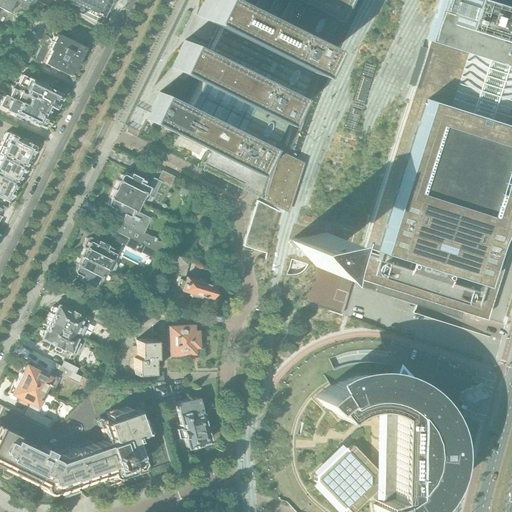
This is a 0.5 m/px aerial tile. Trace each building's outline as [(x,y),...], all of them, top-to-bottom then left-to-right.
[(0,0),(0,9),(7,13),(13,0),(0,0)] [(51,0),(96,22),(99,16),(106,1),(106,0),(51,0)] [(159,92),(145,120),(211,152),(202,170),(277,208),(287,213),(287,212),(298,175),(350,0),(236,0),(236,2),(231,0),(204,0),(196,17),(216,26),(204,50),(185,41),(171,68),(197,81),(185,105),(159,92)] [(511,0),(350,0),(298,175),(287,212),(295,214),(310,219),(330,225),(355,232),(353,237),(350,247),(336,290),(347,293),(352,278),(353,278),(356,279),(362,281),(375,285),(383,288),(416,298),(443,307),(451,309),(459,312),(473,316),(478,318),(481,319),(482,319),(511,225),(511,0)] [(77,57),(82,47),(80,46),(80,45),(80,44),(80,43),(79,43),(79,42),(78,42),(77,41),(76,41),(75,41),(74,41),(73,42),(72,42),(57,35),(57,34),(57,33),(57,32),(56,32),(56,31),(55,31),(54,31),(54,30),(52,31),(51,31),(51,33),(51,34),(52,36),(51,38),(48,36),(36,60),(49,67),(68,76),(74,64),(75,63),(76,62),(77,61),(77,60),(77,59),(77,58),(77,57)] [(12,88),(51,108),(55,101),(56,102),(59,96),(58,95),(58,94),(58,93),(46,88),(46,87),(46,85),(40,82),(38,83),(37,82),(37,83),(20,74),(16,82),(15,82),(12,88)] [(51,108),(12,88),(9,87),(6,87),(4,93),(4,94),(3,95),(0,100),(0,99),(0,107),(6,110),(6,111),(6,112),(9,114),(11,113),(12,113),(12,114),(13,116),(12,117),(18,120),(18,119),(20,118),(21,118),(28,121),(28,122),(32,124),(32,123),(33,124),(42,128),(42,127),(43,127),(44,127),(44,126),(45,125),(46,124),(46,123),(47,123),(47,122),(47,121),(47,120),(47,119),(47,118),(47,117),(52,108),(51,108)] [(0,154),(23,166),(24,163),(27,162),(30,155),(28,154),(32,146),(32,145),(31,145),(30,141),(26,139),(22,140),(17,137),(18,136),(9,132),(8,134),(5,132),(0,143),(0,154)] [(0,176),(14,183),(16,179),(17,179),(18,179),(18,178),(24,166),(23,166),(0,154),(0,176)] [(168,187),(173,177),(161,170),(156,180),(161,183),(168,187)] [(116,180),(111,189),(137,201),(143,204),(147,195),(146,194),(149,187),(147,187),(148,184),(139,179),(139,178),(129,173),(129,174),(125,172),(124,175),(122,174),(119,175),(118,177),(117,180),(116,180)] [(0,176),(0,199),(5,202),(7,198),(9,197),(12,193),(11,190),(11,189),(13,188),(14,185),(14,183),(0,176)] [(120,218),(112,231),(127,239),(142,246),(160,254),(162,249),(164,246),(141,234),(149,218),(133,210),(137,201),(111,189),(107,198),(108,199),(105,204),(106,206),(108,207),(107,210),(110,212),(110,213),(120,218)] [(257,201),(243,247),(266,254),(261,270),(283,277),(308,284),(306,289),(305,296),(306,301),(309,305),(313,307),(326,311),(340,316),(347,293),(336,290),(350,247),(353,237),(355,232),(330,225),(310,219),(295,214),(287,212),(286,211),(284,211),(284,212),(283,213),(283,214),(260,203),(257,201)] [(78,256),(102,269),(107,271),(107,270),(110,271),(110,270),(113,269),(115,265),(114,263),(115,261),(113,260),(116,255),(115,254),(117,252),(121,244),(124,246),(123,246),(129,249),(138,254),(142,246),(127,239),(112,231),(110,235),(106,245),(102,243),(102,241),(97,239),(96,241),(89,238),(85,239),(82,246),(82,247),(81,250),(80,253),(78,256)] [(215,289),(212,288),(212,287),(205,285),(206,284),(204,283),(205,280),(193,277),(193,280),(184,277),(188,260),(175,255),(169,270),(180,274),(178,279),(177,279),(175,286),(176,286),(175,289),(180,290),(180,291),(189,293),(188,296),(191,297),(197,299),(199,299),(200,296),(206,298),(206,297),(209,298),(209,297),(212,298),(215,289)] [(99,277),(102,269),(78,256),(76,259),(74,265),(74,266),(74,267),(70,268),(68,272),(69,275),(77,279),(96,289),(98,285),(96,284),(99,277)] [(104,312),(109,304),(98,298),(94,306),(104,312)] [(155,317),(156,305),(143,304),(142,315),(155,317)] [(47,322),(76,336),(78,337),(86,321),(74,315),(75,313),(68,310),(67,311),(55,305),(54,307),(51,307),(50,310),(51,313),(47,322)] [(73,341),(76,336),(47,322),(43,330),(42,330),(40,331),(38,334),(39,336),(40,336),(39,338),(44,340),(50,343),(49,345),(58,349),(56,353),(65,358),(68,352),(74,355),(79,344),(76,342),(73,341)] [(195,346),(194,332),(190,332),(190,326),(166,327),(168,354),(172,354),(172,356),(180,356),(179,353),(189,353),(191,351),(191,346),(195,346)] [(112,354),(118,344),(108,338),(102,349),(112,354)] [(153,343),(145,343),(144,340),(135,340),(136,358),(133,358),(133,374),(150,373),(150,358),(153,358),(153,343)] [(63,362),(60,367),(71,372),(74,374),(77,369),(63,362)] [(18,376),(17,380),(42,392),(45,385),(49,386),(53,389),(57,382),(56,381),(59,376),(63,378),(64,376),(68,378),(71,372),(60,367),(57,372),(55,377),(49,374),(48,378),(44,376),(45,372),(35,367),(33,370),(24,366),(21,372),(19,374),(18,375),(18,376)] [(71,372),(68,378),(78,383),(81,377),(74,374),(71,372)] [(404,511),(410,506),(416,502),(422,496),(426,490),(431,482),(434,476),(437,468),(438,461),(439,454),(440,446),(439,438),(437,431),(435,424),(432,417),(429,410),(425,405),(420,399),(415,394),(409,389),(403,385),(396,382),(393,381),(386,378),(378,377),(371,376),(363,376),(357,377),(350,378),(342,380),(335,383),(330,386),(324,389),(317,396),(315,398),(326,409),(328,407),(330,409),(329,410),(334,414),(338,418),(342,415),(342,414),(347,411),(352,409),(358,407),(363,406),(369,406),(373,407),(379,408),(378,428),(377,472),(351,445),(346,450),(343,447),(313,476),(314,477),(314,480),(313,481),(342,511),(345,508),(348,511),(351,511),(371,493),(377,488),(377,500),(375,500),(375,505),(373,505),(373,511),(404,511)] [(42,392),(17,380),(17,381),(14,382),(14,384),(13,385),(14,388),(12,391),(10,394),(19,398),(17,402),(28,407),(23,415),(26,417),(37,422),(41,416),(37,414),(40,408),(38,407),(42,401),(38,399),(42,392)] [(164,383),(151,383),(156,402),(167,399),(166,396),(171,395),(169,386),(165,387),(164,383)] [(479,400),(471,387),(459,394),(460,396),(458,397),(462,405),(464,404),(465,406),(479,400)] [(204,431),(198,408),(196,400),(196,397),(174,403),(180,428),(175,429),(177,439),(183,437),(185,448),(187,447),(188,448),(190,449),(192,449),(194,448),(195,446),(195,445),(197,445),(197,444),(207,442),(206,439),(207,439),(208,436),(207,432),(205,431),(204,431)] [(149,470),(139,441),(133,444),(131,439),(133,439),(132,435),(145,430),(142,420),(141,420),(137,409),(127,412),(126,407),(106,414),(107,419),(102,421),(99,426),(103,438),(107,439),(110,439),(110,441),(104,443),(104,441),(91,445),(90,442),(52,455),(48,453),(49,451),(9,431),(9,429),(9,426),(0,422),(0,465),(1,467),(0,469),(3,470),(2,473),(9,476),(11,474),(14,475),(15,473),(42,486),(43,489),(46,491),(49,490),(56,493),(65,490),(63,487),(67,486),(71,484),(72,487),(75,487),(79,489),(81,484),(101,478),(104,486),(123,480),(124,480),(124,479),(144,472),(149,470)]
